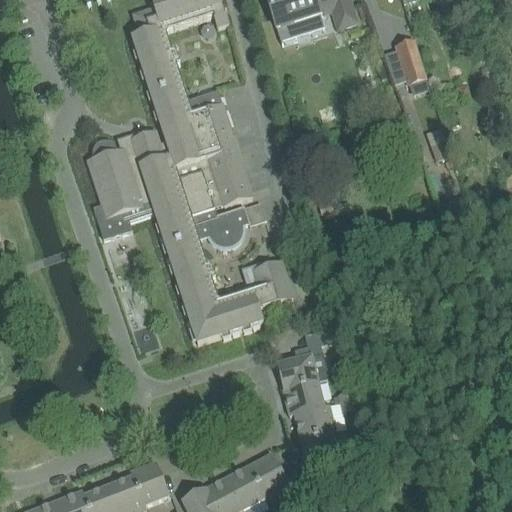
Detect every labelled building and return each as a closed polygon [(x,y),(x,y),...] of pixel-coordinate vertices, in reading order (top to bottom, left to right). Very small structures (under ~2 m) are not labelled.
[(95,162),(89,164),(104,209),(95,212),(105,243),(105,244),(134,235),(131,225),(157,217),(200,347),(264,326),(260,313),(293,303),(294,303),(287,279),(282,265),(272,269),(271,265),(244,274),(251,296),(223,305),(217,286),(220,285),(216,272),(212,273),(203,244),(208,242),(210,247),(213,250),(217,252),(220,254),(224,255),(228,255),(231,254),(234,253),(237,252),(240,249),(243,247),(245,243),(246,238),(247,234),(246,230),(250,229),(250,230),(267,225),(261,207),(218,221),(216,214),(254,202),(223,109),(194,118),(168,38),(170,34),(215,20),(219,32),(230,29),(220,0),(166,0),(152,5),(155,12),(134,19),(141,38),(134,41),(167,145),(161,148),(157,134),(135,141),(133,142),(133,145),(123,150),(123,153),(121,154),(118,154),(117,152),(115,149),(111,146),(107,145),(103,146),(98,148),(95,151),(94,155),(94,159),(95,162)] [(278,33),(297,27),(334,14),(340,32),(357,27),(348,0),(322,0),(318,2),(317,0),(269,0),(267,1),(278,33)] [(400,0),(403,8),(420,3),(419,0),(400,0)] [(407,85),(408,90),(428,84),(416,43),(396,50),(397,54),(384,59),(395,88),(407,85)] [(382,63),(374,65),(380,84),(388,82),(382,63)] [(444,146),(431,151),(437,165),(449,160),(444,146)] [(465,201),(441,210),(450,236),(475,226),(465,201)] [(324,247),(330,274),(354,267),(351,254),(349,255),(344,238),(331,242),(331,245),(324,247)] [(127,317),(143,355),(160,347),(144,310),(127,317)] [(278,369),(284,395),(319,386),(316,373),(324,371),(321,359),(313,361),(313,360),(311,360),(309,351),(295,355),(298,364),(278,369)] [(284,395),(291,420),(331,410),(326,411),(319,386),(284,395)] [(355,425),(361,424),(354,395),(339,399),(343,417),(352,415),(355,425)] [(357,406),(362,424),(374,421),(370,403),(357,406)] [(296,420),(302,445),(337,436),(331,410),(291,420),(291,421),(296,420)] [(342,455),(337,436),(302,445),(308,471),(328,466),(331,475),(344,471),(342,462),(344,462),(342,455)] [(361,450),(342,455),(344,462),(342,462),(344,471),(365,465),(361,450)] [(249,471),(266,503),(290,490),(273,458),(249,471)] [(157,467),(132,476),(146,510),(171,500),(157,467)] [(226,483),(241,511),(248,511),(266,503),(249,471),(226,483)] [(110,491),(117,511),(146,511),(134,481),(110,491)] [(241,511),(226,483),(183,506),(186,511),(241,511)] [(89,511),(117,511),(110,491),(85,500),(89,511)] [(59,505),(61,511),(89,511),(84,496),(59,505)]
